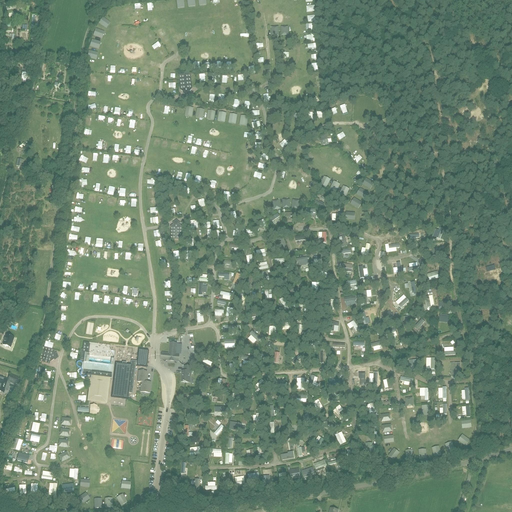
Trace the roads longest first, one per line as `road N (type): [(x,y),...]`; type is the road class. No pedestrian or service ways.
road 1 (track): [(368,237),(424,228),(444,218),(462,193),(486,60),(468,0)]
road 2 (unclassified): [(219,511),(511,449)]
road 3 (track): [(211,324),(258,327),(280,343),(347,339),(349,366)]
road 4 (track): [(456,334),(484,253),(464,182)]
road 5 (track): [(336,124),(358,124),(369,138),(379,179),(372,207),(354,230)]
